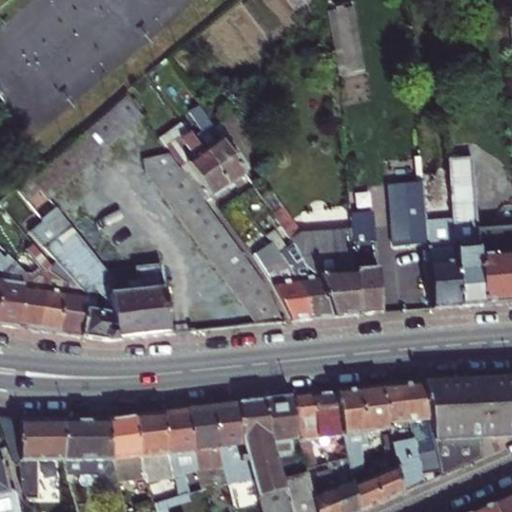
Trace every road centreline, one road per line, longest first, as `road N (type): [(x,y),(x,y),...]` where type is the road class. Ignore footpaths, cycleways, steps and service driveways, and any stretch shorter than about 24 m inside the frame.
road 1 (secondary): [(0,380),(115,384),(350,354)]
road 2 (secondary): [(350,354),(125,370),(0,359)]
road 3 (secondary): [(511,341),(350,354)]
